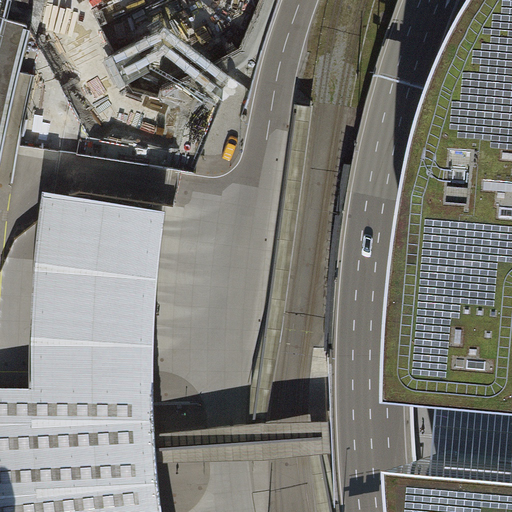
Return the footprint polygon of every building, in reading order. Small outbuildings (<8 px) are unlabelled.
[(0,0),(0,136),(8,95),(11,95),(28,27),(26,23),(0,16),(0,0)] [(511,7),(506,19),(498,36),(490,53),(483,71),(477,87),(472,103),(464,135),(456,174),(448,247),(436,382),(511,388),(511,7)] [(162,511),(157,460),(155,431),(155,312),(165,212),(176,145),(184,109),(63,79),(42,193),(31,302),(29,384),(0,384),(0,511),(162,511)] [(251,384),(249,420),(266,419),(284,311),(312,105),(295,102),(266,319),(251,384)] [(511,388),(436,382),(436,415),(437,449),(466,452),(511,455),(511,388)] [(155,431),(157,460),(265,457),(310,452),(328,450),(330,449),(329,417),(266,419),(249,420),(155,431)] [(511,511),(511,455),(466,452),(437,449),(438,471),(443,511),(511,511)] [(328,450),(310,452),(317,511),(335,511),(332,468),(328,450)]
